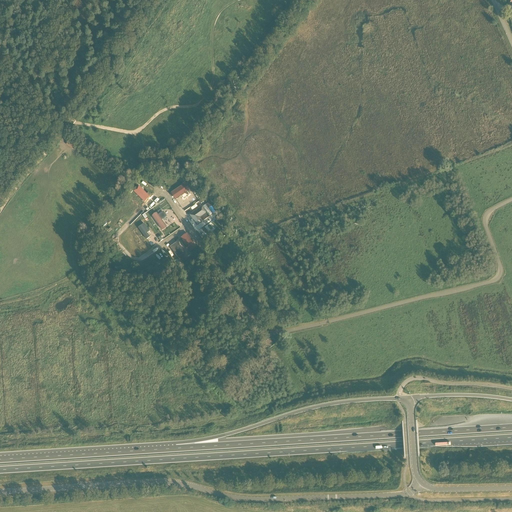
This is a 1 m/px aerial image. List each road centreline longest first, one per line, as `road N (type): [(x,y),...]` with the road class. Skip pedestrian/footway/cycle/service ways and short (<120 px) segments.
road 1 (unclassified): [(511,199),(484,218),(497,278),(265,335),(169,197),(138,170)]
road 2 (trunk): [(0,470),(511,437)]
road 3 (tertiary): [(0,492),(157,482),(257,499),(395,495),(421,483)]
road 4 (trunk): [(511,427),(176,448)]
road 5 (track): [(150,0),(62,134),(0,209)]
road 6 (trunk): [(410,398),(302,410),(176,448)]
road 7 (trunk): [(176,448),(0,459)]
